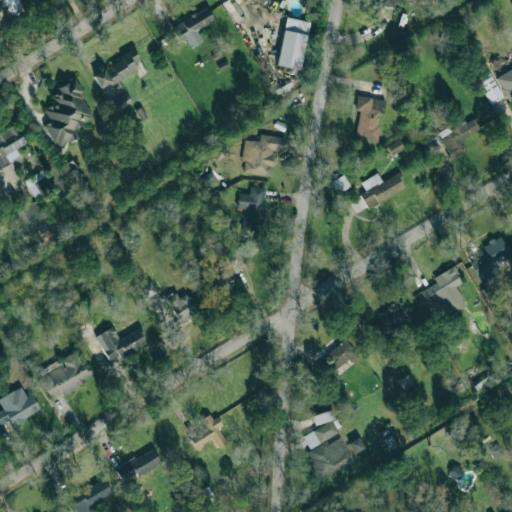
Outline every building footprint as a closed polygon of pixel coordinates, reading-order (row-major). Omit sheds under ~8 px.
[(23,11),(17,0),(2,0),(12,17),(23,11)] [(379,0),(377,15),(390,17),(392,0),(398,0),(414,3),(414,0),(379,0)] [(185,37),(191,47),(202,41),(196,31),(214,21),(207,7),(171,26),(178,41),(185,37)] [(309,21),(285,17),(276,64),(300,69),(309,21)] [(146,72),(134,50),(91,73),(100,89),(136,71),(138,75),(146,72)] [(511,67),(496,76),(511,108),(511,67)] [(489,104),(502,97),(488,71),(475,78),(489,104)] [(43,125),(57,147),(76,136),(72,129),(94,116),(72,80),(49,94),(54,103),(44,109),(50,121),(43,125)] [(131,104),(126,93),(110,100),(115,111),(131,104)] [(376,141),(379,112),(384,112),(385,98),(356,96),(355,109),(358,109),(355,140),(376,141)] [(479,129),(473,116),(438,134),(450,158),(467,150),(461,138),(479,129)] [(25,143),(15,123),(0,131),(0,165),(19,155),(16,148),(25,143)] [(242,172),(270,176),(273,150),(284,151),(286,137),(259,134),(258,141),(243,139),(240,160),(244,161),(242,172)] [(63,165),(82,204),(92,200),(73,160),(63,165)] [(2,167),(23,208),(8,216),(20,238),(46,224),(14,161),(2,167)] [(24,179),(33,197),(50,188),(41,170),(24,179)] [(368,209),(405,187),(397,172),(382,181),(377,172),(360,182),(365,191),(351,199),(358,211),(366,206),(368,209)] [(337,193),(350,186),(343,174),(330,181),(337,193)] [(237,192),(236,207),(245,208),(243,227),(261,228),(265,187),(249,186),(249,193),(237,192)] [(481,283),(500,273),(495,263),(510,254),(499,235),(481,245),(485,253),(469,262),(481,283)] [(227,256),(236,271),(243,267),(235,251),(227,256)] [(432,278),(435,282),(420,291),(434,316),(462,299),(455,286),(462,282),(452,266),(432,278)] [(215,301),(236,290),(226,270),(205,281),(215,301)] [(161,304),(152,281),(141,285),(150,308),(161,304)] [(186,293),(177,298),(173,291),(164,296),(178,321),(196,312),(186,293)] [(408,319),(397,301),(377,312),(381,320),(370,326),(377,337),(408,319)] [(138,328),(119,339),(112,325),(94,335),(110,363),(146,342),(138,328)] [(357,355),(345,339),(324,354),(336,370),(357,355)] [(50,398),(61,393),(61,394),(91,378),(75,350),(57,360),(60,365),(39,377),(50,398)] [(0,396),(0,403),(3,408),(0,409),(0,423),(9,419),(12,425),(40,410),(31,393),(25,396),(20,386),(0,396)] [(334,418),(331,409),(311,415),(314,424),(334,418)] [(184,428),(195,448),(212,439),(217,448),(226,443),(218,427),(220,426),(212,412),(184,428)] [(308,447),(338,433),(332,420),(302,434),(308,447)] [(317,479),(352,463),(340,435),(305,452),(317,479)] [(354,453),(364,447),(358,437),(347,443),(354,453)] [(121,481),(135,473),(137,476),(160,463),(152,447),(114,469),(121,481)] [(80,511),(112,497),(103,479),(65,497),(72,511),(80,511)]
